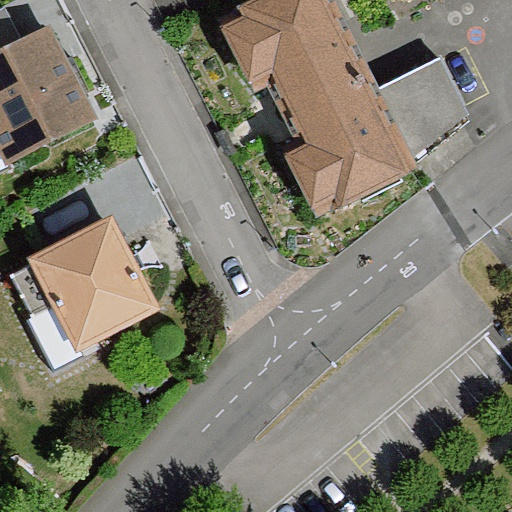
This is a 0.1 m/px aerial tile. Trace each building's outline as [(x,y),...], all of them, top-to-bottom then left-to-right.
[(269,73),(299,133),(369,97),(319,0),(256,0),(239,8),(245,19),(222,31),(248,84),(269,73)] [(0,152),(6,164),(94,121),(47,28),(0,51),(0,152)] [(369,97),(405,168),(468,115),(441,59),(369,97)] [(369,97),(299,133),(307,148),(283,160),(309,210),(332,199),(338,209),(408,174),(405,168),(369,97)] [(156,309),(109,219),(28,261),(76,351),(156,309)]
